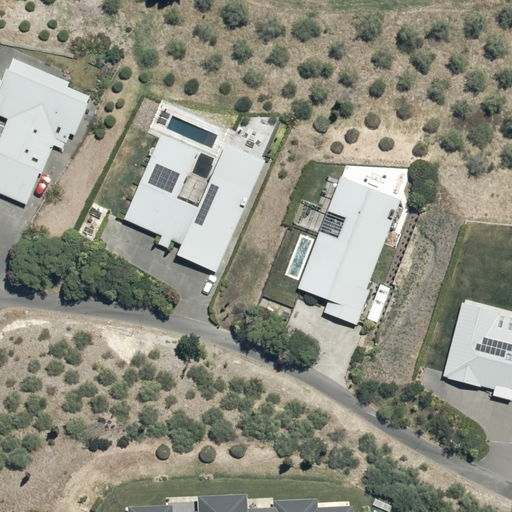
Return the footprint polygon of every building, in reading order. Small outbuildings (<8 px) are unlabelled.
[(0,118),(7,122),(0,138),(0,196),(23,207),(50,145),(63,151),(87,95),(10,62),(0,84),(0,118)] [(196,149),(156,132),(119,221),(156,237),(153,245),(165,249),(168,241),(176,244),(172,255),(214,273),(261,160),(223,144),(197,208),(175,198),(196,149)] [(401,195),(337,174),(310,247),(295,293),(326,304),(321,319),(357,330),(401,195)] [(511,309),(458,297),(439,377),(491,389),(490,395),(510,399),(511,395),(511,309)] [(350,511),(351,507),(312,509),(311,493),(274,495),(275,509),(243,511),(242,495),(196,498),(196,509),(138,511),(350,511)]
